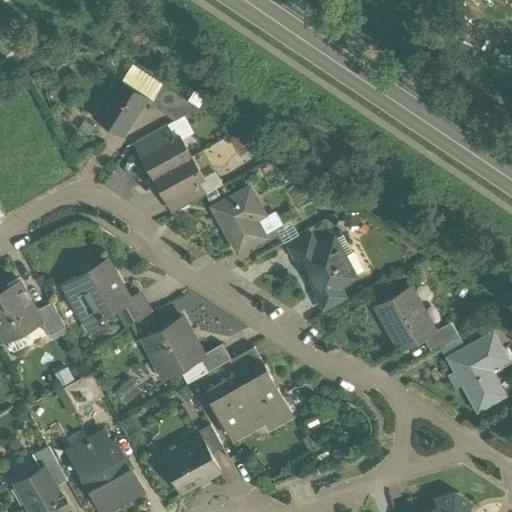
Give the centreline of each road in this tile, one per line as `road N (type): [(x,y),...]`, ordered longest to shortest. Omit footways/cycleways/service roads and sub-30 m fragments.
road 1 (residential): [(433,433),(163,258),(140,223),(86,189),(5,228),(0,242)]
road 2 (primary): [(511,187),(238,0)]
road 3 (residential): [(257,511),(386,476),(433,433)]
